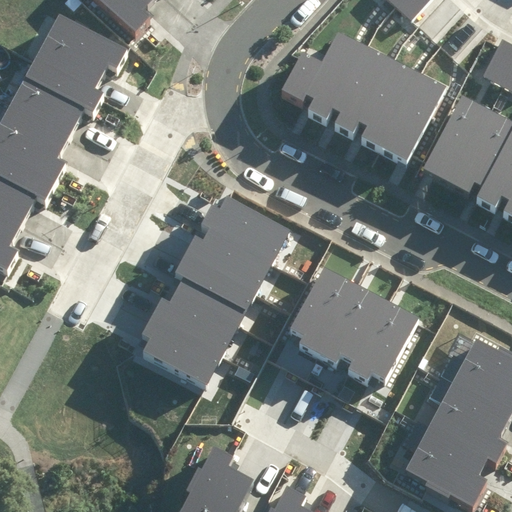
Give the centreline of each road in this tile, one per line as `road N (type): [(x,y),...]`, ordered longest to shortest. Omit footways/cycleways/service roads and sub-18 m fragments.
road 1 (residential): [(511,282),(456,253),(398,240),(288,185),(241,148),(224,92)]
road 2 (residential): [(72,305),(160,127),(224,92)]
